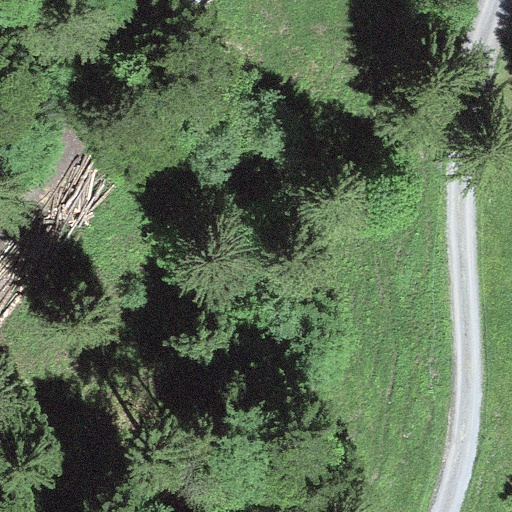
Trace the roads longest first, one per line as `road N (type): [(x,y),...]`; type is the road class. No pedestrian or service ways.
road 1 (track): [(493,0),(466,109),(459,444),(450,511)]
road 2 (track): [(138,0),(39,176),(0,207)]
